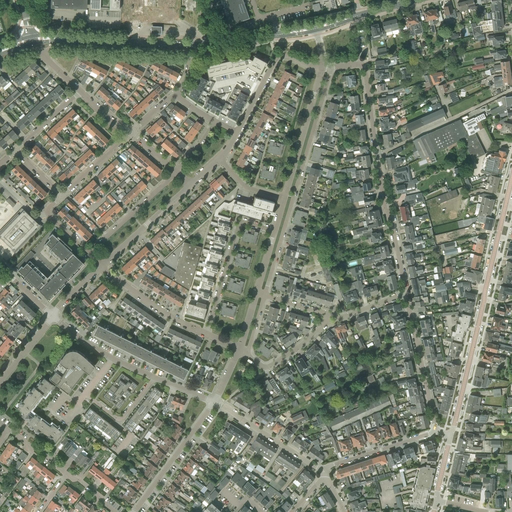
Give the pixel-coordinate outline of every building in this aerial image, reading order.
[(90,0),(90,9),(100,9),(100,0),(109,0),(109,10),(119,10),(119,0),(90,0)] [(195,7),(196,2),(195,0),(185,0),(186,10),(192,10),(192,11),(193,11),(193,6),(195,7)] [(242,0),(226,0),(234,23),(249,18),(242,0)] [(317,10),(318,13),(317,13),(332,10),(329,0),(317,0),(315,1),(315,4),(312,5),(314,11),(317,10)] [(346,6),(345,6),(345,3),(348,2),(347,0),(329,0),(332,10),(336,8),(346,6)] [(472,0),(469,0),(465,1),(467,9),(470,8),(472,10),(475,9),(475,11),(479,11),(477,5),(474,6),(474,5),(474,4),(472,0)] [(465,1),(457,3),(459,12),(460,12),(467,10),(467,9),(465,1)] [(501,11),(500,3),(494,4),(495,11),(492,12),(501,11)] [(454,10),(451,10),(450,5),(443,7),(444,11),(446,21),(456,18),(454,10)] [(438,18),(436,12),(436,9),(435,10),(435,9),(429,10),(433,24),(436,24),(436,22),(435,18),(438,18)] [(433,24),(429,10),(424,11),(425,12),(424,13),(426,21),(429,20),(430,25),(433,24)] [(501,11),(492,12),(489,12),(490,18),(492,18),(492,20),(496,19),(502,19),(501,11)] [(460,13),(456,14),(459,25),(470,23),(469,18),(468,18),(468,20),(462,21),(461,21),(460,13)] [(422,31),(420,22),(418,22),(417,19),(416,15),(415,15),(415,14),(409,15),(414,32),(417,31),(417,32),(422,31)] [(414,32),(409,15),(404,17),(405,17),(404,18),(405,23),(406,26),(409,25),(410,29),(408,30),(410,36),(415,35),(414,34),(414,32)] [(398,26),(397,26),(396,19),(389,21),(391,28),(391,31),(392,31),(392,34),(399,32),(402,31),(401,26),(398,27),(398,26)] [(503,27),(502,19),(496,19),(492,20),(493,24),(492,24),(493,31),(501,30),(501,27),(503,27)] [(391,28),(389,21),(382,22),(384,29),(385,30),(382,31),(383,36),(384,39),(387,38),(385,33),(391,31),(391,28)] [(477,28),(475,22),(470,23),(473,36),(479,35),(477,28)] [(380,37),(383,36),(382,31),(380,27),(378,27),(377,24),(370,25),(371,28),(370,28),(372,36),(379,34),(380,37)] [(162,27),(151,26),(150,34),(161,35),(161,31),(162,27)] [(504,41),(504,40),(503,39),(503,38),(502,38),(502,36),(502,34),(497,35),(487,36),(488,41),(494,40),(495,47),(500,46),(499,43),(503,43),(503,42),(504,41)] [(504,51),(504,50),(500,51),(500,49),(498,50),(491,51),(489,51),(490,55),(497,55),(497,58),(500,58),(505,57),(505,56),(506,56),(505,53),(505,54),(504,53),(504,51)] [(211,63),(205,64),(206,68),(208,77),(208,79),(211,79),(214,91),(219,93),(239,89),(234,87),(236,82),(249,89),(258,73),(260,74),(264,67),(264,65),(265,64),(266,62),(263,61),(261,60),(261,59),(259,59),(256,57),(254,56),(253,58),(252,60),(250,59),(248,58),(246,59),(244,59),(244,57),(243,55),(237,57),(237,56),(211,63)] [(84,70),(89,61),(82,58),(81,61),(78,59),(72,71),(74,73),(78,67),(84,70)] [(121,69),(124,62),(118,59),(115,66),(121,69)] [(157,71),(160,64),(154,60),(150,67),(157,71)] [(34,61),(29,66),(34,71),(39,67),(34,61)] [(91,71),(95,64),(89,61),(84,70),(86,71),(87,69),(91,71)] [(127,72),(131,66),(124,62),(121,69),(127,72)] [(97,74),(101,67),(95,64),(91,71),(97,74)] [(163,74),(166,67),(160,64),(157,71),(163,74)] [(34,71),(29,66),(24,71),(29,76),(34,71)] [(133,76),(137,69),(131,66),(127,72),(133,76)] [(104,78),(107,71),(101,67),(97,74),(104,78)] [(169,77),(173,70),(166,67),(163,74),(161,77),(168,80),(169,77)] [(143,72),(137,69),(133,76),(140,79),(143,72)] [(390,78),(389,69),(382,70),(379,71),(374,71),(374,72),(374,73),(374,74),(375,75),(375,78),(379,77),(379,79),(381,79),(390,78)] [(407,74),(406,69),(399,71),(401,79),(410,78),(409,73),(407,74)] [(179,74),(173,70),(169,77),(175,80),(179,74)] [(29,76),(24,71),(19,75),(24,81),(29,76)] [(284,71),(281,77),(287,80),(289,77),(294,79),(295,76),(284,71)] [(42,81),(48,74),(45,72),(39,78),(39,79),(42,81)] [(441,72),(429,74),(429,75),(431,80),(434,84),(439,82),(438,78),(443,76),(441,72)] [(510,79),(510,72),(501,73),(502,77),(493,78),(493,81),(510,79)] [(1,75),(0,76),(0,84),(1,86),(3,88),(8,83),(9,81),(5,77),(4,78),(1,75)] [(24,81),(19,75),(13,80),(18,86),(21,83),(24,86),(26,84),(24,81)] [(354,75),(342,77),(342,81),(347,80),(348,87),(356,86),(354,75)] [(46,85),(52,78),(49,76),(43,82),(46,85)] [(199,76),(197,81),(205,85),(205,86),(206,86),(209,81),(208,81),(199,76)] [(285,87),(288,81),(287,80),(281,77),(278,84),(284,87),(285,87)] [(97,87),(99,84),(94,81),(92,85),(90,87),(95,91),(97,87)] [(197,81),(194,86),(202,90),(205,86),(205,85),(197,81)] [(383,83),(381,84),(376,84),(377,92),(382,91),(387,90),(387,87),(383,88),(383,83)] [(164,90),(161,87),(159,85),(157,84),(152,88),(159,95),(164,90)] [(281,94),(285,87),(284,87),(278,84),(274,90),(281,94)] [(445,84),(438,86),(440,94),(447,92),(445,84)] [(65,91),(59,85),(54,89),(60,95),(65,91)] [(101,97),(106,91),(101,86),(96,92),(101,97)] [(194,86),(192,91),(201,95),(203,90),(202,90),(194,86)] [(108,88),(106,91),(101,97),(106,101),(111,95),(113,93),(108,88)] [(159,95),(152,88),(147,93),(149,95),(154,100),(159,95)] [(60,95),(54,89),(49,94),(55,100),(60,95)] [(20,93),(17,90),(10,95),(14,99),(20,93)] [(279,97),(281,94),(274,90),(271,96),(277,100),(278,97),(279,97)] [(192,91),(189,96),(198,100),(201,95),(192,91)] [(237,96),(237,97),(246,101),(248,96),(240,92),(237,96)] [(55,100),(49,94),(45,98),(50,104),(55,100)] [(390,102),(390,99),(392,98),(393,98),(395,98),(395,94),(393,94),(387,95),(382,95),(382,97),(377,98),(378,100),(378,101),(377,101),(377,103),(378,103),(378,104),(386,103),(386,107),(393,106),(393,102),(390,102)] [(111,105),(116,99),(111,95),(106,101),(111,105)] [(154,100),(149,95),(144,100),(148,105),(154,100)] [(340,99),(344,98),(343,96),(343,95),(337,96),(333,97),(334,99),(334,100),(332,99),(332,100),(333,100),(332,102),(329,102),(330,102),(328,109),(336,111),(338,105),(339,105),(339,104),(338,104),(340,99)] [(236,97),(234,101),(243,106),(246,101),(237,97),(237,96),(236,96),(236,97)] [(282,102),(277,100),(271,96),(267,103),(273,106),(278,109),(282,102)] [(506,106),(509,105),(510,105),(510,103),(511,103),(511,96),(505,97),(505,96),(501,97),(503,105),(498,107),(499,108),(494,110),(494,109),(489,111),(491,115),(498,112),(502,110),(506,108),(506,106)] [(207,101),(204,106),(209,108),(214,100),(209,97),(208,99),(207,101)] [(50,104),(45,98),(40,102),(45,108),(50,104)] [(116,110),(121,104),(116,99),(111,105),(116,110)] [(148,105),(144,100),(139,104),(143,109),(148,105)] [(214,100),(209,108),(214,111),(218,103),(218,102),(214,100)] [(218,103),(214,111),(219,113),(221,110),(221,109),(222,107),(224,105),(224,104),(223,104),(219,101),(218,102),(218,103)] [(231,106),(232,106),(240,111),(243,106),(234,101),(231,106)] [(45,108),(40,102),(35,107),(40,113),(45,108)] [(359,109),(358,102),(350,103),(351,111),(351,114),(354,114),(353,113),(356,112),(356,110),(359,109)] [(272,110),(273,106),(267,103),(264,109),(275,115),(276,112),(272,110)] [(143,109),(139,104),(133,109),(138,114),(143,109)] [(176,115),(180,109),(175,105),(169,113),(174,117),(176,115)] [(287,108),(285,112),(289,114),(291,115),(294,110),(295,109),(288,105),(287,108)] [(230,111),(238,115),(240,111),(232,106),(230,111)] [(40,113),(35,107),(30,111),(36,117),(40,113)] [(396,108),(393,108),(393,107),(386,107),(386,108),(378,109),(379,116),(387,115),(387,114),(390,113),(390,112),(394,112),(394,111),(397,111),(396,108)] [(510,107),(509,107),(506,108),(502,110),(498,112),(498,114),(507,112),(507,116),(511,114),(511,108),(510,108),(510,107)] [(73,109),(67,114),(72,119),(77,114),(73,109)] [(138,114),(133,109),(128,114),(133,119),(138,114)] [(186,113),(180,109),(176,115),(176,116),(175,117),(177,119),(178,117),(181,119),(186,113)] [(337,111),(336,111),(328,109),(326,115),(337,118),(338,115),(335,115),(336,111),(337,112),(337,111)] [(442,109),(430,114),(420,119),(423,125),(433,120),(445,115),(443,111),(442,109)] [(229,111),(226,115),(235,120),(238,115),(230,111),(229,110),(229,111)] [(36,117),(30,111),(25,116),(31,121),(36,117)] [(274,118),(267,114),(263,112),(259,119),(266,122),(268,119),(272,121),(274,118)] [(72,119),(67,114),(62,118),(67,124),(72,119)] [(364,123),(363,114),(355,115),(356,123),(350,124),(350,127),(346,128),(359,126),(358,123),(364,123)] [(482,120),(480,115),(474,118),(476,123),(479,122),(482,120)] [(31,121),(25,116),(21,120),(26,126),(31,121)] [(388,122),(388,120),(388,116),(381,117),(381,120),(380,120),(380,126),(394,124),(394,121),(388,122)] [(511,127),(511,124),(508,123),(505,123),(507,117),(499,121),(500,124),(502,123),(504,124),(502,132),(505,133),(506,132),(511,133),(511,127)] [(67,124),(62,118),(57,123),(62,128),(67,124)] [(172,130),(166,123),(161,118),(156,122),(161,128),(164,125),(170,132),(172,130)] [(202,124),(203,122),(198,118),(195,123),(188,118),(185,121),(188,124),(192,127),(198,131),(202,125),(202,124)] [(478,126),(476,123),(474,118),(471,119),(464,123),(462,124),(468,136),(475,133),(480,130),(478,126)] [(263,129),(266,122),(259,119),(256,125),(262,128),(263,129)] [(423,125),(420,119),(413,122),(416,128),(423,125)] [(26,126),(21,120),(16,124),(21,130),(26,126)] [(462,124),(460,120),(450,124),(458,141),(461,139),(462,139),(468,136),(462,124)] [(88,131),(93,126),(88,121),(83,126),(88,131)] [(332,130),(334,124),(324,121),(322,127),(330,129),(331,129),(331,130),(332,130)] [(161,128),(156,122),(151,126),(157,132),(161,128)] [(416,128),(413,122),(405,125),(407,129),(408,132),(409,131),(416,128)] [(62,128),(57,123),(52,128),(57,133),(62,128)] [(458,141),(450,124),(436,130),(444,148),(458,141)] [(145,130),(146,131),(152,137),(157,132),(151,126),(150,125),(145,130)] [(260,135),(263,129),(262,128),(256,125),(252,132),(260,135)] [(93,136),(98,131),(93,126),(88,131),(93,136)] [(365,129),(361,129),(360,126),(359,126),(346,128),(347,133),(352,132),(351,131),(357,130),(358,142),(366,140),(365,129)] [(194,136),(198,131),(192,127),(188,132),(194,136)] [(330,133),(331,130),(331,129),(330,129),(322,127),(322,128),(321,131),(320,133),(328,136),(329,136),(332,137),(333,134),(330,133)] [(64,141),(57,133),(52,128),(47,133),(52,138),(54,136),(61,143),(64,141)] [(18,136),(15,132),(13,130),(8,134),(13,140),(18,136)] [(444,148),(436,130),(427,134),(436,152),(444,148)] [(98,141),(103,135),(98,131),(93,136),(98,141)] [(189,142),(194,136),(188,132),(184,138),(189,142)] [(258,139),(260,135),(252,132),(249,138),(255,141),(257,138),(258,139)] [(391,137),(392,137),(398,136),(397,132),(382,135),(383,141),(391,140),(391,137)] [(328,142),(329,136),(328,136),(320,133),(319,137),(319,138),(319,139),(323,140),(323,141),(328,143),(327,146),(334,148),(335,145),(329,143),(329,142),(328,142)] [(485,154),(475,133),(468,136),(462,139),(472,160),(485,154)] [(13,140),(8,134),(3,139),(8,145),(13,140)] [(436,152),(427,134),(412,141),(421,159),(436,152)] [(109,140),(103,135),(98,141),(103,146),(109,140)] [(171,143),(168,141),(170,140),(168,137),(166,139),(161,145),(166,149),(171,143)] [(254,144),(255,141),(249,138),(246,144),(253,148),(255,145),(254,144)] [(8,145),(3,139),(0,141),(0,145),(4,149),(8,145)] [(276,146),(276,145),(275,145),(276,143),(274,142),(274,140),(270,139),(270,141),(267,152),(267,151),(271,153),(271,151),(274,152),(274,153),(276,146)] [(184,148),(187,145),(182,141),(178,144),(176,147),(171,153),(176,158),(181,152),(179,150),(182,146),(184,148)] [(40,150),(39,148),(38,147),(40,145),(38,142),(35,145),(30,151),(35,155),(40,150)] [(176,147),(171,143),(166,149),(171,153),(176,147)] [(251,152),(253,148),(246,144),(242,151),(248,154),(250,151),(251,152)] [(280,144),(279,147),(276,146),(274,153),(274,152),(277,153),(277,154),(280,155),(280,156),(281,156),(284,145),(283,145),(280,144)] [(131,155),(137,149),(136,149),(137,148),(135,146),(134,147),(132,145),(126,151),(129,152),(126,156),(122,153),(119,156),(126,162),(128,159),(131,155)] [(325,149),(319,148),(315,146),(314,147),(315,147),(314,150),(315,151),(314,154),(313,153),(320,155),(321,152),(324,153),(325,149)] [(94,154),(91,150),(90,149),(89,149),(88,147),(83,151),(84,154),(89,159),(94,154)] [(341,153),(346,152),(345,151),(348,150),(348,149),(350,149),(350,147),(345,147),(337,149),(339,158),(342,158),(341,153)] [(402,151),(400,147),(391,151),(393,155),(402,151)] [(136,159),(142,153),(137,149),(131,155),(136,159)] [(39,160),(45,154),(40,150),(35,155),(39,160)] [(484,167),(483,170),(491,172),(492,172),(497,173),(498,173),(500,173),(501,168),(502,168),(503,162),(503,161),(504,161),(506,154),(505,154),(506,152),(499,150),(498,153),(494,152),(493,154),(490,153),(489,157),(490,158),(489,159),(487,158),(486,161),(485,160),(485,164),(485,167),(484,167)] [(48,151),(45,154),(39,160),(44,164),(49,159),(53,155),(48,151)] [(247,157),(248,154),(242,151),(239,157),(245,160),(246,161),(248,157),(247,157)] [(141,163),(146,157),(142,153),(136,159),(141,163)] [(319,158),(320,155),(313,153),(313,154),(314,154),(313,157),(312,156),(311,160),(310,160),(321,163),(322,159),(319,158)] [(89,159),(84,154),(79,158),(84,164),(89,159)] [(369,155),(364,156),(355,157),(356,159),(355,159),(356,163),(358,163),(362,162),(362,161),(369,159),(369,155)] [(146,168),(151,162),(146,157),(141,163),(146,168)] [(243,164),(245,161),(245,160),(239,157),(236,164),(246,170),(248,167),(243,164)] [(84,164),(79,158),(74,163),(79,168),(84,164)] [(131,169),(124,163),(120,160),(119,161),(116,158),(111,163),(117,169),(119,166),(123,170),(125,168),(127,171),(123,175),(125,178),(131,171),(130,169),(131,169)] [(54,163),(49,159),(44,164),(49,169),(54,163)] [(79,168),(74,163),(72,161),(70,163),(72,165),(69,168),(74,173),(79,168)] [(399,167),(398,164),(402,163),(402,161),(386,163),(387,169),(392,168),(395,168),(395,167),(399,167)] [(151,172),(156,166),(151,162),(146,168),(151,172)] [(117,169),(111,163),(107,167),(112,173),(117,169)] [(16,175),(22,169),(17,164),(11,170),(16,175)] [(56,164),(54,167),(50,170),(53,173),(59,167),(56,164)] [(267,178),(269,171),(266,170),(267,166),(266,166),(266,167),(263,166),(263,165),(259,176),(260,177),(260,176),(264,177),(264,176),(267,177),(266,178),(267,178)] [(409,169),(408,165),(405,166),(405,167),(404,167),(399,168),(393,170),(394,173),(397,172),(397,174),(393,175),(394,178),(393,178),(394,180),(394,181),(398,180),(398,183),(401,182),(403,182),(403,181),(408,180),(406,170),(409,169)] [(74,173),(69,168),(67,166),(62,171),(64,173),(68,178),(74,173)] [(161,170),(156,166),(151,172),(156,176),(161,170)] [(112,173),(107,167),(102,172),(107,178),(112,173)] [(318,170),(317,169),(316,169),(315,168),(315,169),(310,167),(310,168),(311,168),(309,174),(316,176),(319,177),(320,174),(317,173),(318,170)] [(272,172),(269,171),(267,178),(267,177),(270,178),(269,179),(273,180),(273,181),(277,169),(276,169),(276,170),(273,169),(273,168),(272,172)] [(22,180),(27,174),(22,169),(16,175),(22,180)] [(367,169),(362,170),(359,170),(360,175),(355,176),(356,179),(360,178),(368,177),(367,169)] [(109,180),(107,178),(102,172),(97,176),(99,179),(97,181),(101,186),(104,184),(102,182),(105,180),(107,182),(109,180)] [(498,177),(497,177),(498,173),(497,173),(492,172),(488,177),(486,182),(497,185),(498,177)] [(68,178),(64,173),(59,177),(63,182),(68,178)] [(27,184),(32,179),(27,174),(22,180),(27,184)] [(315,182),(316,176),(309,174),(307,180),(315,182)] [(221,176),(216,180),(220,185),(222,187),(226,184),(227,185),(228,184),(221,176)] [(416,178),(411,180),(412,181),(411,181),(408,182),(404,182),(404,183),(403,183),(403,185),(395,186),(396,189),(395,189),(396,193),(397,192),(397,193),(401,192),(402,194),(409,192),(409,191),(412,191),(411,184),(412,184),(417,182),(416,178)] [(32,189),(37,184),(32,179),(27,184),(25,186),(30,191),(32,189)] [(99,185),(96,183),(93,179),(88,184),(94,190),(99,185)] [(146,185),(143,182),(142,180),(136,185),(141,190),(146,185)] [(215,188),(220,185),(216,180),(210,186),(217,194),(221,198),(224,196),(219,190),(218,191),(215,188)] [(318,183),(315,182),(307,180),(305,186),(313,188),(316,189),(318,183)] [(371,190),(369,182),(364,183),(363,184),(363,183),(362,183),(363,188),(359,188),(359,187),(352,189),(353,196),(355,195),(363,193),(363,191),(370,189),(370,190),(371,190)] [(495,192),(497,185),(486,182),(485,182),(484,182),(483,183),(486,184),(484,189),(495,192)] [(37,194),(42,189),(37,184),(32,189),(37,194)] [(94,190),(88,184),(83,188),(89,194),(94,190)] [(141,190),(136,185),(131,190),(136,195),(141,190)] [(217,194),(210,186),(210,187),(205,192),(209,197),(213,193),(215,196),(217,194)] [(311,195),(313,188),(305,186),(303,192),(311,195)] [(89,194),(83,188),(79,193),(84,199),(89,194)] [(136,195),(131,190),(129,188),(127,190),(129,192),(126,195),(131,200),(136,195)] [(42,199),(47,194),(42,189),(37,194),(42,199)] [(455,189),(439,196),(436,197),(435,197),(438,204),(458,196),(455,189)] [(131,200),(126,195),(123,191),(115,199),(122,206),(124,203),(125,205),(131,200)] [(211,199),(209,197),(205,192),(199,197),(205,205),(211,199)] [(310,198),(311,195),(303,192),(302,199),(309,201),(311,202),(313,202),(314,199),(310,198)] [(84,199),(79,193),(74,197),(79,203),(84,199)] [(364,197),(363,193),(355,195),(353,196),(350,196),(351,203),(358,201),(364,200),(365,204),(369,204),(370,204),(370,203),(373,203),(372,197),(367,198),(367,196),(364,197)] [(491,196),(487,194),(482,193),(480,204),(491,207),(493,200),(491,199),(491,196)] [(106,201),(109,204),(114,199),(109,194),(106,198),(105,200),(106,201)] [(95,201),(91,196),(86,200),(88,202),(87,202),(90,205),(95,201)] [(205,205),(199,197),(193,203),(197,208),(201,204),(203,206),(203,207),(207,212),(210,209),(205,205)] [(274,202),(256,197),(255,197),(252,205),(251,208),(256,209),(263,211),(267,213),(266,215),(268,216),(269,213),(272,214),(273,211),(272,211),(274,202)] [(8,198),(6,201),(13,207),(15,204),(8,198)] [(33,198),(31,200),(29,202),(32,205),(34,207),(38,203),(33,198)] [(466,209),(469,198),(462,200),(459,211),(466,209)] [(224,209),(231,211),(234,200),(233,199),(231,202),(229,203),(227,203),(224,202),(215,210),(214,216),(221,218),(230,221),(231,218),(218,214),(218,213),(223,208),(224,209)] [(311,204),(311,202),(309,201),(302,199),(300,205),(304,206),(304,207),(305,207),(307,207),(308,204),(311,204)] [(412,206),(411,205),(415,205),(413,199),(410,200),(407,201),(408,205),(400,207),(400,210),(400,211),(400,213),(401,213),(401,214),(408,212),(411,211),(410,207),(412,206)] [(263,211),(256,209),(251,208),(252,205),(234,200),(231,211),(260,220),(263,211)] [(122,208),(118,204),(117,203),(112,208),(116,213),(122,208)] [(193,212),(197,208),(193,203),(187,208),(193,215),(195,214),(193,212)] [(490,214),(491,207),(480,204),(477,215),(482,216),(486,217),(487,214),(490,214)] [(116,213),(112,208),(111,206),(106,211),(107,212),(111,217),(116,213)] [(62,218),(68,212),(63,207),(57,213),(62,218)] [(193,215),(187,208),(181,214),(185,218),(189,214),(192,217),(193,215)] [(380,217),(378,209),(373,210),(368,212),(370,220),(380,217)] [(39,224),(24,210),(3,231),(1,229),(0,230),(0,237),(14,251),(14,250),(16,252),(20,247),(18,246),(39,224)] [(307,213),(301,211),(296,210),(295,214),(297,214),(296,217),(295,217),(294,217),(301,219),(302,216),(305,217),(307,213)] [(414,211),(411,211),(408,212),(401,214),(400,214),(401,217),(402,217),(402,220),(411,219),(412,222),(419,220),(418,216),(414,217),(414,216),(415,215),(414,211)] [(67,222),(72,216),(68,212),(62,218),(67,222)] [(111,217),(107,212),(102,217),(106,222),(111,217)] [(83,220),(86,217),(83,214),(77,221),(72,227),(76,231),(82,225),(79,223),(83,219),(83,220)] [(181,222),(185,218),(181,214),(175,219),(181,226),(183,225),(181,222)] [(72,227),(77,221),(72,216),(67,222),(72,227)] [(494,219),(486,217),(482,216),(481,218),(478,218),(478,220),(476,219),(476,221),(492,225),(494,219)] [(106,222),(102,217),(96,222),(101,227),(106,222)] [(300,222),(301,219),(294,217),(296,217),(295,220),(294,220),(293,223),(292,223),(292,224),(303,227),(304,223),(300,222)] [(382,225),(380,217),(370,220),(368,220),(369,223),(367,224),(367,226),(368,228),(375,227),(378,227),(378,226),(382,225)] [(228,226),(230,221),(221,218),(220,222),(218,221),(217,223),(214,222),(214,223),(211,222),(211,221),(210,224),(213,225),(213,224),(217,225),(216,226),(218,226),(222,227),(223,225),(228,226)] [(181,226),(175,219),(169,225),(175,232),(176,232),(180,228),(181,226)] [(419,224),(419,220),(412,222),(412,225),(404,226),(405,233),(412,232),(415,231),(414,226),(416,226),(416,225),(419,224)] [(491,230),(492,225),(476,221),(475,224),(479,225),(478,227),(491,230)] [(81,236),(87,230),(82,225),(76,231),(81,236)] [(171,236),(175,232),(169,225),(163,230),(169,236),(173,240),(174,239),(171,236)] [(230,227),(228,226),(223,225),(222,227),(218,226),(217,232),(226,235),(227,231),(229,232),(230,227)] [(367,232),(366,229),(368,228),(367,226),(365,227),(357,229),(351,231),(352,234),(352,236),(362,233),(367,232)] [(248,241),(250,234),(247,233),(248,230),(248,229),(248,230),(244,229),(245,228),(244,228),(241,240),(241,239),(245,240),(246,239),(248,240),(248,241)] [(169,236),(163,230),(162,229),(156,235),(160,239),(165,235),(167,237),(169,236)] [(300,232),(297,231),(292,229),(292,230),(291,236),(298,238),(300,232)] [(86,240),(91,235),(92,235),(87,230),(81,236),(86,240)] [(258,233),(256,232),(254,232),(255,231),(254,231),(253,235),(250,234),(248,241),(249,240),(251,241),(251,242),(255,243),(255,244),(258,233),(258,232),(258,233)] [(381,237),(380,233),(375,234),(375,233),(372,234),(372,231),(367,232),(362,233),(363,236),(366,235),(367,239),(372,238),(373,242),(381,240),(381,239),(382,238),(381,237)] [(427,239),(426,235),(422,236),(418,236),(418,235),(416,236),(415,231),(412,232),(405,233),(405,234),(405,236),(406,236),(406,240),(407,240),(413,239),(413,242),(416,241),(419,241),(421,240),(422,240),(427,239)] [(224,240),(226,235),(217,232),(216,235),(214,235),(213,237),(210,236),(207,236),(207,235),(206,238),(209,239),(209,238),(213,239),(212,239),(215,240),(218,241),(219,239),(224,240)] [(35,254),(31,250),(15,267),(19,271),(17,273),(34,289),(34,288),(35,287),(49,300),(65,283),(64,282),(65,280),(66,279),(68,280),(84,264),(70,250),(71,249),(72,249),(55,233),(54,235),(52,234),(48,238),(49,239),(45,243),(62,259),(64,256),(68,260),(45,284),(41,281),(44,278),(27,262),(35,254)] [(156,243),(160,239),(156,235),(150,240),(157,249),(159,247),(156,243)] [(296,245),(298,238),(291,236),(289,243),(288,243),(296,245)] [(485,236),(479,236),(479,238),(477,238),(475,245),(483,246),(484,239),(485,236)] [(226,241),(224,240),(219,239),(218,241),(215,240),(213,246),(222,248),(223,245),(225,246),(226,241)] [(419,244),(419,241),(416,241),(413,242),(409,243),(410,244),(403,246),(404,252),(423,248),(422,243),(419,244)] [(189,289),(200,252),(202,247),(184,242),(175,271),(175,272),(173,279),(189,289)] [(452,242),(443,244),(444,250),(454,248),(452,242)] [(481,253),(483,246),(475,245),(474,251),(481,253)] [(145,246),(140,250),(146,256),(151,252),(145,246)] [(220,254),(222,248),(213,246),(212,249),(210,248),(209,250),(206,249),(206,250),(203,249),(202,251),(205,252),(206,252),(209,253),(208,253),(211,254),(214,255),(215,252),(220,254)] [(293,257),(294,252),(295,251),(287,248),(287,249),(285,255),(293,257)] [(150,261),(146,256),(140,250),(136,255),(141,261),(144,258),(148,263),(150,266),(152,264),(150,261)] [(385,258),(385,257),(389,255),(388,252),(388,250),(380,252),(380,253),(363,257),(365,265),(373,263),(373,261),(385,258)] [(222,254),(220,254),(215,252),(214,255),(211,254),(209,259),(218,262),(219,259),(221,259),(222,254)] [(241,266),(243,259),(240,258),(241,254),(241,255),(237,254),(237,253),(234,264),(238,265),(238,264),(241,264),(241,266)] [(481,256),(476,254),(473,254),(472,258),(468,256),(467,259),(472,260),(479,262),(481,256)] [(141,261),(136,255),(131,259),(136,265),(141,261)] [(297,258),(293,257),(285,255),(283,261),(291,263),(294,264),(295,261),(296,261),(297,258)] [(246,260),(243,259),(241,266),(241,265),(244,265),(244,267),(248,268),(251,257),(251,258),(247,257),(247,256),(246,260)] [(420,259),(419,257),(406,259),(407,265),(415,263),(414,260),(420,259)] [(136,265),(131,259),(126,264),(131,269),(136,265)] [(216,268),(218,262),(209,259),(208,263),(206,262),(205,264),(202,263),(202,264),(199,263),(199,262),(198,265),(201,266),(201,265),(205,266),(204,267),(207,268),(210,269),(211,266),(216,268)] [(477,269),(479,263),(479,262),(472,260),(467,259),(466,259),(465,261),(468,262),(467,266),(470,266),(470,267),(477,269)] [(392,265),(391,263),(392,263),(391,260),(390,260),(382,262),(383,264),(375,266),(376,269),(392,265)] [(290,267),(291,263),(283,261),(282,267),(281,267),(289,270),(289,269),(293,271),(294,268),(290,267)] [(121,268),(127,274),(131,269),(126,264),(121,268)] [(217,273),(218,268),(217,268),(216,268),(211,266),(210,269),(207,268),(205,273),(214,276),(215,273),(217,273)] [(420,275),(419,273),(423,272),(422,269),(408,272),(409,277),(420,275)] [(480,276),(481,272),(473,270),(471,270),(470,272),(466,271),(465,274),(479,278),(479,276),(480,276)] [(205,273),(203,272),(201,272),(202,272),(201,276),(202,276),(201,278),(198,277),(198,278),(195,277),(195,276),(194,279),(197,280),(197,279),(201,280),(200,281),(203,281),(206,282),(207,280),(212,281),(214,276),(205,273)] [(287,282),(288,278),(277,274),(277,275),(278,275),(276,279),(278,279),(277,282),(276,281),(276,282),(281,283),(282,280),(287,282)] [(479,279),(479,278),(465,274),(465,278),(468,278),(468,281),(470,281),(478,283),(479,279)] [(390,276),(389,276),(386,277),(386,278),(389,290),(397,288),(394,275),(390,276)] [(511,283),(511,280),(511,279),(511,276),(511,277),(504,275),(502,281),(510,283),(511,283)] [(146,286),(150,279),(145,276),(140,282),(146,286)] [(234,290),(236,284),(233,283),(234,279),(233,279),(230,278),(227,289),(231,290),(231,288),(234,289),(234,290)] [(152,289),(156,283),(150,279),(146,286),(152,289)] [(214,282),(212,281),(207,280),(206,282),(203,281),(201,287),(210,289),(211,286),(213,287),(214,282)] [(371,295),(369,287),(366,287),(365,284),(362,285),(361,280),(357,281),(359,289),(361,295),(364,294),(364,297),(371,295)] [(239,284),(236,284),(234,290),(234,289),(237,290),(237,291),(240,292),(240,293),(241,293),(244,282),(243,282),(240,281),(239,284)] [(280,286),(281,283),(276,282),(277,282),(276,285),(275,285),(274,288),(273,288),(273,289),(284,292),(284,291),(285,288),(280,286)] [(424,285),(425,285),(425,282),(411,285),(412,290),(424,287),(424,285)] [(103,283),(98,288),(103,293),(108,289),(103,283)] [(158,293),(162,286),(156,283),(152,289),(158,293)] [(299,296),(301,288),(302,284),(300,283),(299,285),(292,283),(292,286),(291,289),(290,291),(293,292),(292,294),(293,294),(299,296)] [(338,283),(333,285),(334,288),(336,296),(337,299),(337,300),(341,298),(341,297),(343,300),(344,299),(346,303),(352,301),(349,292),(345,294),(343,288),(340,289),(338,283)] [(358,294),(357,292),(354,284),(351,285),(353,291),(349,292),(352,301),(358,298),(356,294),(358,294)] [(377,293),(375,285),(369,287),(371,295),(377,293)] [(163,296),(167,289),(162,286),(158,293),(163,296)] [(323,295),(320,294),(317,301),(324,303),(326,295),(328,287),(326,286),(323,295)] [(511,292),(511,288),(508,287),(501,286),(500,292),(507,294),(511,295),(511,292)] [(7,294),(11,290),(8,287),(6,289),(5,288),(0,293),(5,297),(12,303),(18,297),(15,294),(12,298),(7,294)] [(208,295),(210,289),(201,287),(200,290),(198,290),(197,292),(194,291),(191,290),(190,293),(199,295),(202,296),(203,293),(208,295)] [(103,293),(98,288),(93,292),(99,298),(103,293)] [(305,299),(307,290),(301,288),(299,296),(298,297),(301,298),(304,299),(305,299)] [(475,299),(476,293),(469,291),(469,290),(464,289),(462,288),(458,289),(460,297),(463,296),(475,299)] [(169,300),(173,293),(167,289),(163,296),(169,300)] [(311,299),(313,292),(307,290),(305,299),(308,300),(311,301),(311,299)] [(99,298),(93,292),(88,296),(94,302),(99,298)] [(317,301),(320,294),(313,292),(311,299),(317,301)] [(505,301),(507,294),(500,292),(498,299),(505,301)] [(174,303),(178,296),(173,293),(169,300),(174,303)] [(210,296),(208,295),(203,293),(202,296),(199,295),(197,300),(190,298),(191,295),(189,295),(187,303),(188,303),(196,305),(197,301),(206,303),(207,300),(209,301),(210,296)] [(339,305),(337,300),(337,299),(326,295),(324,303),(330,305),(330,304),(332,304),(332,305),(339,305)] [(180,307),(184,300),(178,296),(174,303),(180,307)] [(92,303),(87,298),(86,297),(82,300),(88,307),(89,306),(92,303)] [(126,307),(130,301),(124,297),(120,303),(126,307)] [(429,304),(428,299),(414,302),(415,307),(417,307),(417,308),(424,307),(424,305),(429,304)] [(20,311),(26,305),(21,300),(15,306),(16,307),(14,308),(12,306),(7,311),(9,313),(14,309),(18,313),(20,311)] [(132,311),(136,305),(130,301),(126,307),(132,311)] [(227,315),(229,308),(226,307),(227,304),(226,303),(226,304),(223,303),(223,302),(219,313),(220,314),(220,313),(224,314),(224,313),(227,314),(226,315),(227,315)] [(511,308),(511,302),(504,304),(504,306),(503,307),(497,306),(496,313),(500,314),(499,315),(504,316),(504,315),(507,316),(508,311),(510,312),(511,308)] [(206,308),(205,308),(204,308),(196,305),(188,303),(185,313),(203,319),(206,308)] [(401,306),(400,303),(394,305),(393,304),(385,306),(387,310),(393,308),(394,310),(394,311),(397,311),(401,310),(401,308),(402,308),(401,307),(401,306)] [(471,313),(473,307),(459,304),(456,305),(456,308),(458,308),(458,311),(460,311),(462,311),(464,311),(466,312),(471,313)] [(25,315),(31,309),(26,305),(20,311),(25,315)] [(76,317),(76,318),(81,313),(83,311),(77,305),(72,310),(73,311),(71,313),(74,316),(75,317),(76,317)] [(137,315),(142,309),(136,305),(132,311),(137,315)] [(232,309),(229,308),(227,315),(227,314),(230,315),(230,316),(233,317),(233,318),(237,306),(236,306),(236,307),(233,306),(233,305),(232,309)] [(270,307),(268,313),(276,315),(278,309),(273,307),(272,307),(270,306),(270,307)] [(36,314),(31,309),(25,315),(21,319),(19,322),(25,327),(27,324),(24,321),(27,317),(30,320),(36,314)] [(143,319),(147,313),(142,309),(137,315),(143,319)] [(450,338),(453,339),(462,341),(464,331),(467,331),(471,315),(463,313),(462,311),(460,311),(459,316),(457,315),(456,320),(458,320),(457,323),(456,322),(454,328),(453,327),(452,330),(451,330),(450,335),(451,335),(450,338)] [(294,321),(296,314),(290,312),(289,313),(285,312),(284,318),(288,319),(287,322),(293,323),(294,321)] [(86,318),(81,313),(76,318),(81,323),(86,318)] [(149,323),(153,317),(147,313),(143,319),(149,323)] [(274,321),(276,315),(268,313),(266,319),(274,321)] [(382,326),(379,317),(377,313),(370,315),(373,324),(377,322),(379,327),(382,326)] [(404,317),(402,317),(402,314),(393,316),(392,313),(390,314),(387,315),(388,319),(391,318),(392,323),(405,320),(404,317)] [(300,323),(302,316),(296,314),(294,321),(300,323)] [(432,314),(430,314),(425,315),(426,319),(420,321),(421,328),(430,326),(430,322),(433,321),(432,314)] [(91,327),(98,320),(96,318),(94,320),(89,315),(86,318),(81,323),(86,328),(89,325),(91,327)] [(302,316),(300,323),(298,329),(304,331),(306,325),(309,318),(308,318),(302,316)] [(366,322),(365,320),(363,316),(356,319),(359,325),(363,324),(364,328),(367,326),(366,323),(366,322)] [(154,328),(159,321),(153,317),(149,323),(154,328)] [(505,320),(502,319),(494,317),(492,323),(507,326),(508,322),(505,322),(505,320)] [(272,327),(274,321),(266,319),(265,325),(272,327)] [(404,323),(405,323),(405,320),(392,323),(394,329),(405,326),(404,323)] [(165,325),(159,321),(154,328),(160,332),(165,325)] [(24,327),(20,324),(18,322),(16,325),(14,323),(12,326),(13,327),(20,332),(24,327)] [(345,331),(347,330),(345,324),(344,323),(343,323),(341,324),(339,325),(344,338),(347,337),(345,331)] [(108,342),(113,332),(98,325),(93,334),(108,342)] [(270,334),(272,327),(265,325),(263,331),(267,333),(268,333),(270,334)] [(344,338),(339,325),(337,326),(336,326),(335,326),(335,327),(334,327),(334,328),(337,334),(339,333),(341,339),(342,339),(344,338)] [(431,330),(430,326),(421,328),(423,335),(429,334),(430,338),(437,337),(435,329),(431,330)] [(16,338),(20,332),(13,327),(11,329),(12,330),(10,332),(8,331),(6,333),(9,335),(12,338),(14,336),(16,338)] [(294,335),(296,334),(295,332),(296,329),(292,328),(288,327),(291,333),(291,334),(287,337),(291,343),(296,340),(296,339),(294,335)] [(173,338),(176,331),(169,328),(166,335),(173,338)] [(410,341),(408,335),(407,329),(399,331),(400,334),(397,334),(398,340),(401,340),(402,342),(410,341)] [(499,335),(500,333),(494,331),(486,329),(484,334),(499,338),(504,339),(504,337),(499,335)] [(334,336),(334,335),(328,330),(324,334),(335,345),(337,342),(332,337),(334,336)] [(179,341),(182,334),(176,331),(173,338),(176,339),(175,343),(178,344),(179,341)] [(123,349),(128,340),(113,332),(108,342),(123,349)] [(185,344),(188,337),(182,334),(179,341),(185,344)] [(291,343),(287,337),(283,339),(281,336),(280,337),(278,334),(277,336),(276,339),(276,340),(278,344),(281,342),(282,341),(285,346),(286,346),(291,343)] [(335,345),(324,334),(320,338),(326,344),(328,342),(332,347),(331,348),(333,352),(336,350),(336,345),(335,345)] [(499,338),(484,334),(483,340),(491,342),(492,339),(498,341),(506,343),(506,340),(504,339),(499,338)] [(13,341),(9,338),(8,337),(5,335),(3,337),(6,340),(3,343),(8,347),(13,341)] [(192,347),(195,340),(188,337),(185,344),(189,345),(187,349),(190,350),(191,349),(192,347)] [(356,340),(360,347),(362,351),(366,349),(360,338),(356,340)] [(432,345),(430,338),(423,340),(424,346),(432,345)] [(143,347),(135,343),(128,340),(123,349),(138,356),(143,347)] [(198,350),(201,343),(195,340),(192,347),(191,349),(197,352),(198,350)] [(262,353),(266,348),(264,346),(266,343),(266,342),(266,343),(263,341),(263,340),(256,349),(256,350),(256,349),(260,352),(260,350),(263,352),(262,353)] [(411,347),(410,341),(402,342),(403,346),(397,348),(397,350),(398,350),(403,349),(411,347)] [(461,344),(456,343),(453,342),(451,349),(459,351),(461,344)] [(511,352),(511,346),(511,347),(499,344),(499,345),(492,344),(487,342),(487,346),(486,346),(485,348),(486,349),(486,350),(488,350),(488,351),(489,351),(489,350),(490,351),(490,352),(491,352),(491,351),(497,352),(498,349),(511,352)] [(0,350),(3,353),(8,347),(3,343),(0,346),(0,350)] [(329,370),(323,357),(324,355),(322,351),(314,344),(310,348),(320,359),(326,372),(329,370)] [(433,351),(432,345),(424,346),(426,353),(433,351)] [(271,346),(269,350),(266,348),(262,353),(262,354),(263,352),(265,354),(264,355),(268,358),(267,358),(268,358),(275,349),(274,349),(271,347),(271,346)] [(158,355),(150,351),(143,347),(138,356),(153,364),(158,355)] [(330,354),(328,350),(326,347),(322,350),(327,358),(331,356),(330,354)] [(413,355),(411,347),(403,349),(398,350),(393,352),(394,356),(399,355),(405,354),(405,357),(413,355)] [(320,359),(310,348),(305,353),(311,358),(313,356),(318,361),(320,359)] [(205,349),(203,354),(201,358),(207,360),(208,358),(216,362),(216,361),(215,361),(217,357),(218,355),(219,354),(220,354),(212,350),(210,353),(208,352),(208,350),(205,349)] [(458,357),(459,351),(451,349),(450,355),(458,357)] [(95,366),(88,359),(84,356),(83,355),(82,354),(80,353),(78,351),(77,351),(76,350),(75,350),(74,350),(73,350),(72,350),(71,350),(70,350),(69,350),(68,351),(67,351),(66,352),(65,353),(64,354),(54,370),(55,371),(52,375),(51,375),(49,378),(68,393),(84,373),(85,371),(89,373),(95,366)] [(442,359),(441,353),(434,355),(433,351),(426,353),(427,360),(435,358),(435,357),(436,357),(436,360),(442,359)] [(505,357),(500,356),(485,353),(485,355),(484,355),(483,360),(492,362),(492,363),(498,364),(500,363),(500,360),(504,361),(505,357)] [(173,362),(165,358),(158,355),(153,364),(168,371),(173,362)] [(307,367),(304,362),(301,358),(298,359),(295,361),(294,362),(297,366),(296,367),(298,370),(301,375),(304,373),(303,370),(307,367)] [(410,360),(405,362),(403,362),(404,367),(401,368),(401,366),(396,367),(395,363),(390,365),(391,373),(396,371),(411,367),(410,360)] [(188,369),(180,366),(173,362),(168,371),(183,379),(188,369)] [(457,371),(459,365),(451,363),(450,366),(446,365),(443,365),(443,368),(445,368),(457,371)] [(199,385),(205,369),(208,370),(209,367),(202,364),(198,375),(196,374),(192,382),(199,385)] [(485,367),(482,367),(477,365),(474,376),(482,378),(483,374),(488,376),(489,369),(487,368),(487,367),(485,366),(485,367)] [(291,374),(290,373),(291,373),(292,374),(295,372),(294,370),(291,366),(287,369),(286,367),(281,370),(290,384),(293,382),(288,376),(291,374)] [(316,374),(311,366),(307,369),(312,376),(316,374)] [(213,372),(213,371),(216,372),(216,370),(215,370),(215,369),(215,368),(210,367),(210,368),(209,367),(208,370),(209,371),(202,386),(208,389),(212,381),(210,380),(213,372)] [(413,374),(411,367),(396,371),(397,374),(403,373),(402,371),(405,371),(406,376),(413,374)] [(456,377),(457,371),(445,368),(443,368),(445,368),(445,371),(447,372),(447,375),(456,377)] [(290,384),(281,370),(276,374),(280,381),(282,383),(285,382),(287,386),(290,384)] [(115,381),(117,382),(120,385),(123,387),(125,384),(122,381),(126,376),(122,373),(115,381)] [(436,374),(435,373),(435,374),(434,374),(430,375),(433,387),(439,385),(437,374),(436,374)] [(372,374),(367,377),(369,383),(375,380),(372,374)] [(454,385),(456,379),(443,376),(443,379),(447,380),(446,384),(454,385)] [(483,378),(482,378),(474,376),(472,384),(478,386),(477,387),(480,388),(481,386),(484,387),(486,387),(487,384),(482,383),(483,381),(487,382),(488,378),(483,377),(483,378)] [(24,418),(24,417),(29,421),(27,423),(32,427),(31,428),(32,429),(33,428),(37,431),(36,432),(37,433),(38,432),(43,436),(45,434),(48,436),(50,437),(49,438),(49,439),(50,437),(52,438),(51,439),(55,442),(64,431),(61,428),(60,428),(51,421),(50,424),(49,426),(34,414),(33,416),(28,412),(43,394),(45,396),(51,389),(52,390),(55,386),(44,378),(41,382),(40,383),(39,382),(38,383),(40,384),(39,385),(38,385),(36,388),(33,387),(30,390),(31,391),(30,392),(28,391),(29,392),(28,394),(22,401),(23,401),(22,402),(20,401),(20,402),(21,403),(20,404),(17,408),(18,409),(18,410),(19,409),(23,413),(21,416),(24,418)] [(269,380),(268,381),(267,379),(263,382),(269,391),(273,388),(277,394),(281,391),(273,378),(269,381),(269,380)] [(408,378),(407,379),(395,381),(396,386),(403,384),(404,388),(416,385),(414,378),(408,380),(408,378)] [(128,381),(125,384),(123,387),(126,389),(129,386),(134,390),(138,385),(129,379),(128,381)] [(333,381),(324,386),(327,391),(336,386),(333,381)] [(117,395),(123,387),(120,385),(117,388),(112,384),(109,389),(111,390),(114,393),(114,392),(117,395)] [(448,389),(441,387),(441,385),(433,388),(434,391),(443,393),(452,395),(453,388),(448,387),(448,389)] [(421,394),(420,386),(408,388),(409,396),(413,395),(413,396),(421,394)] [(131,393),(130,392),(126,389),(123,387),(117,395),(120,397),(123,394),(128,398),(131,393)] [(159,397),(162,393),(154,387),(153,389),(152,388),(150,390),(151,391),(159,397)] [(250,405),(240,399),(246,393),(244,390),(230,399),(235,402),(234,404),(246,412),(248,409),(252,411),(253,408),(260,405),(261,405),(258,401),(250,405)] [(159,397),(151,391),(150,392),(149,392),(147,394),(156,401),(159,397)] [(450,401),(452,395),(443,393),(443,396),(440,395),(440,396),(437,396),(437,395),(435,395),(434,391),(432,391),(433,397),(436,398),(442,399),(450,401)] [(112,401),(115,398),(117,395),(114,392),(114,393),(111,396),(106,392),(103,397),(111,403),(112,401)] [(313,392),(304,397),(306,401),(312,398),(312,399),(316,397),(313,392)] [(275,404),(289,397),(286,393),(284,394),(273,400),(275,404)] [(156,401),(147,394),(145,396),(147,397),(145,398),(153,405),(156,401)] [(423,401),(421,394),(413,396),(415,403),(423,401)] [(125,401),(123,400),(120,397),(117,395),(115,398),(118,401),(114,406),(119,409),(125,401)] [(481,398),(478,397),(470,395),(468,402),(476,404),(480,405),(481,398)] [(177,405),(180,398),(174,396),(173,397),(170,396),(166,405),(165,404),(165,405),(170,407),(170,408),(172,409),(172,408),(175,409),(177,405)] [(153,405),(145,398),(144,400),(142,399),(141,401),(150,409),(153,405)] [(186,401),(180,398),(177,405),(180,407),(179,409),(182,410),(186,401)] [(150,409),(141,401),(139,404),(140,404),(139,406),(147,412),(150,409)] [(424,406),(423,401),(415,403),(416,405),(409,406),(410,409),(424,406)] [(478,414),(480,405),(476,404),(468,402),(466,411),(474,413),(478,414)] [(147,412),(139,406),(137,408),(136,407),(135,409),(144,416),(147,412)] [(260,421),(269,409),(266,406),(262,412),(258,410),(255,412),(253,415),(256,417),(255,418),(260,421)] [(88,418),(94,411),(95,409),(92,408),(91,409),(89,407),(83,415),(88,418)] [(144,416),(135,409),(133,411),(134,412),(133,414),(141,420),(144,416)] [(269,409),(260,421),(265,425),(268,421),(271,423),(275,417),(272,415),(273,414),(268,411),(269,409)] [(305,410),(302,412),(302,411),(290,417),(293,422),(307,415),(305,410)] [(91,421),(98,412),(96,411),(95,412),(94,411),(88,418),(91,421)] [(95,425),(101,417),(100,415),(100,414),(98,412),(91,421),(95,425)] [(381,438),(377,419),(376,413),(372,414),(377,428),(371,429),(375,441),(378,440),(378,439),(381,438)] [(471,413),(469,420),(473,421),(474,421),(474,422),(475,422),(477,423),(478,423),(486,423),(486,415),(489,415),(484,415),(479,415),(476,414),(471,413)] [(141,420),(133,414),(131,416),(130,415),(128,417),(129,418),(137,424),(141,420)] [(319,414),(315,416),(319,424),(323,422),(319,414)] [(180,424),(183,417),(179,416),(178,418),(173,415),(171,419),(173,420),(180,424)] [(99,428),(106,419),(104,417),(103,418),(101,417),(95,425),(99,428)] [(137,424),(129,418),(128,420),(127,419),(125,421),(126,422),(134,428),(137,424)] [(284,423),(283,421),(278,418),(273,425),(274,426),(272,429),(277,433),(282,426),(281,426),(284,423)] [(103,431),(109,423),(107,421),(108,420),(106,419),(99,428),(103,431)] [(159,428),(163,422),(158,419),(154,425),(159,428)] [(429,426),(427,419),(419,420),(420,423),(416,424),(417,429),(429,426)] [(405,434),(400,420),(396,421),(398,427),(401,435),(405,434)] [(134,428),(126,422),(125,424),(124,423),(122,425),(131,432),(134,428)] [(328,427),(325,422),(323,423),(318,425),(320,428),(323,426),(326,431),(330,430),(328,427)] [(400,432),(396,422),(389,424),(393,435),(398,434),(398,432),(400,432)] [(107,434),(113,426),(114,425),(112,423),(111,424),(109,423),(103,431),(107,434)] [(184,429),(180,427),(176,423),(174,425),(173,425),(171,428),(172,428),(174,430),(180,435),(184,429)] [(227,439),(235,426),(230,423),(226,429),(225,428),(222,433),(225,435),(223,438),(226,440),(227,439)] [(158,428),(153,425),(150,429),(150,428),(148,430),(149,431),(152,433),(154,431),(155,432),(158,428)] [(380,427),(381,438),(384,437),(385,438),(390,436),(386,425),(380,427)] [(111,437),(117,429),(118,428),(116,427),(115,427),(113,426),(107,434),(111,437)] [(229,441),(233,435),(236,437),(240,430),(235,426),(227,439),(229,441)] [(287,429),(285,431),(282,435),(287,439),(290,436),(291,437),(297,429),(293,427),(290,431),(287,429)] [(174,430),(172,428),(168,434),(177,440),(180,435),(174,430)] [(119,430),(117,429),(111,437),(115,440),(122,432),(120,430),(119,430)] [(375,441),(371,429),(365,431),(369,442),(372,441),(372,442),(375,441)] [(237,446),(245,433),(240,430),(236,437),(238,438),(234,444),(232,443),(229,446),(233,449),(231,450),(233,451),(237,446)] [(333,435),(332,433),(330,430),(326,431),(323,432),(324,436),(326,441),(331,439),(335,438),(333,435)] [(362,432),(356,434),(360,446),(363,445),(363,444),(366,443),(362,432)] [(481,436),(480,436),(465,432),(464,438),(475,441),(475,439),(478,439),(478,440),(480,441),(481,436)] [(246,443),(247,440),(250,436),(245,433),(237,446),(234,450),(239,453),(242,448),(241,448),(243,445),(242,444),(244,442),(246,443)] [(303,441),(305,438),(303,437),(303,436),(300,434),(296,436),(291,443),(298,448),(303,441)] [(360,446),(356,434),(350,436),(353,447),(356,446),(357,447),(360,446)] [(175,442),(171,439),(166,436),(163,441),(165,443),(171,447),(175,442)] [(256,452),(264,440),(257,436),(249,449),(253,452),(254,450),(256,452)] [(349,436),(343,438),(347,450),(350,449),(350,448),(353,447),(349,436)] [(69,443),(71,440),(69,439),(66,437),(62,443),(64,444),(61,449),(66,452),(66,453),(71,446),(72,445),(69,443)] [(150,441),(146,438),(144,437),(139,443),(143,446),(146,442),(148,443),(150,441)] [(305,452),(312,442),(306,437),(305,438),(303,441),(298,448),(305,452)] [(347,450),(343,438),(337,440),(341,451),(344,450),(344,451),(347,450)] [(473,447),(474,441),(466,440),(459,438),(458,443),(467,446),(473,447)] [(422,443),(425,453),(431,451),(432,451),(436,450),(433,440),(434,440),(433,439),(428,440),(428,441),(422,443)] [(265,454),(270,445),(264,440),(256,452),(260,454),(261,452),(265,454)] [(210,444),(211,445),(218,450),(220,447),(212,441),(210,444)] [(7,446),(5,448),(13,453),(15,454),(19,449),(9,442),(9,443),(10,443),(8,446),(7,446)] [(320,444),(319,442),(313,444),(314,446),(312,447),(307,454),(314,458),(318,452),(320,449),(318,445),(320,444)] [(167,452),(171,447),(165,443),(163,445),(161,444),(159,446),(167,452)] [(337,444),(331,446),(331,447),(334,446),(336,453),(340,451),(337,444)] [(76,455),(81,448),(79,446),(77,449),(72,445),(71,446),(66,453),(66,452),(65,453),(70,457),(73,453),(76,455)] [(218,450),(211,445),(208,450),(218,457),(220,453),(217,451),(218,450)] [(271,458),(277,449),(270,445),(265,454),(271,458)] [(88,453),(83,450),(85,448),(82,446),(81,448),(76,455),(78,456),(74,460),(79,464),(80,464),(80,463),(85,457),(85,456),(86,456),(88,453)] [(218,457),(208,450),(207,451),(199,446),(196,451),(202,455),(206,458),(208,456),(216,461),(219,457),(218,457)] [(410,457),(407,447),(403,449),(404,455),(402,456),(404,461),(406,460),(406,458),(410,457)] [(11,455),(13,453),(5,448),(2,453),(9,458),(12,460),(14,457),(11,455)] [(166,455),(162,452),(159,450),(157,449),(156,451),(158,453),(156,455),(162,460),(166,455)] [(92,462),(95,458),(96,457),(100,453),(98,451),(96,452),(95,452),(94,453),(94,455),(91,458),(90,457),(89,458),(86,456),(85,456),(85,457),(80,463),(80,464),(84,467),(90,460),(92,462)] [(199,458),(202,455),(196,451),(192,456),(200,462),(201,459),(199,458)] [(281,465),(287,455),(280,451),(275,460),(281,465)] [(404,461),(402,456),(399,456),(397,451),(393,452),(392,452),(396,465),(404,462),(404,461)] [(322,454),(318,452),(314,458),(320,463),(324,457),(326,458),(327,457),(327,456),(327,454),(327,453),(325,452),(324,452),(323,452),(322,454)] [(396,465),(392,452),(391,452),(392,453),(389,453),(388,453),(390,459),(387,460),(389,466),(389,468),(392,467),(392,466),(396,465)] [(12,460),(9,458),(2,453),(3,454),(1,457),(0,456),(0,459),(8,465),(12,460)] [(467,464),(469,456),(455,453),(454,461),(461,463),(462,463),(466,464),(466,463),(467,464)] [(162,460),(156,455),(154,454),(150,459),(158,465),(162,460)] [(288,469),(294,460),(287,455),(281,465),(288,469)] [(386,462),(385,459),(384,455),(378,457),(381,467),(382,469),(385,468),(383,463),(386,462)] [(430,462),(430,463),(435,463),(435,456),(426,456),(426,458),(419,458),(417,459),(417,461),(417,464),(417,466),(422,464),(425,463),(425,462),(430,462)] [(33,466),(37,462),(31,457),(27,462),(28,463),(25,466),(27,467),(30,464),(30,465),(31,464),(33,466)] [(245,469),(250,462),(244,457),(239,465),(240,466),(245,469)] [(381,467),(378,457),(371,459),(374,466),(375,466),(376,468),(378,467),(379,470),(382,469),(381,467)] [(199,463),(198,464),(190,458),(186,463),(192,468),(194,469),(197,471),(199,468),(203,471),(205,467),(199,463)] [(374,466),(371,459),(366,460),(370,473),(372,472),(371,467),(374,466)] [(294,473),(300,464),(294,460),(288,469),(294,473)] [(370,473),(366,460),(359,463),(362,470),(365,469),(367,474),(370,473)] [(108,470),(113,463),(111,461),(103,472),(105,473),(108,470)] [(156,467),(152,464),(148,461),(144,466),(153,472),(156,467)] [(464,471),(466,464),(462,463),(461,463),(454,461),(451,472),(465,476),(466,472),(464,471)] [(39,471),(43,466),(37,462),(33,466),(31,469),(34,471),(36,469),(39,471)] [(92,465),(92,466),(88,470),(94,475),(98,470),(95,468),(95,467),(97,464),(95,462),(93,465),(92,465)] [(250,473),(255,465),(250,462),(245,469),(247,470),(250,473)] [(192,468),(186,463),(183,469),(191,474),(192,472),(194,469),(192,468)] [(362,479),(359,471),(362,470),(359,463),(353,464),(356,475),(357,477),(358,480),(362,479)] [(265,469),(264,468),(258,464),(255,469),(262,473),(265,469)] [(356,475),(353,464),(347,467),(349,474),(353,473),(354,478),(357,477),(356,475)] [(432,479),(433,474),(431,474),(432,471),(433,472),(435,466),(426,464),(425,466),(424,466),(418,468),(415,484),(430,487),(431,482),(430,481),(430,480),(432,479)] [(497,464),(497,472),(507,472),(508,464),(497,464)] [(153,472),(144,466),(141,472),(149,478),(153,472)] [(240,475),(237,472),(231,478),(230,479),(233,481),(234,481),(234,482),(235,482),(236,483),(247,470),(245,469),(240,466),(239,468),(242,470),(241,471),(242,472),(240,475)] [(45,476),(49,471),(44,467),(39,472),(42,474),(43,474),(45,476)] [(349,474),(347,467),(341,468),(343,476),(344,480),(345,482),(348,481),(346,475),(349,474)] [(101,472),(103,470),(100,468),(98,470),(94,475),(100,480),(104,474),(101,472)] [(300,483),(302,481),(310,473),(305,468),(296,478),(300,483)] [(343,476),(341,468),(337,470),(335,475),(337,479),(339,483),(344,480),(343,476)] [(229,478),(230,478),(230,477),(232,475),(227,470),(218,482),(221,485),(223,486),(229,480),(229,479),(229,478)] [(248,474),(251,476),(253,474),(250,473),(247,470),(236,483),(238,484),(237,485),(240,488),(246,481),(243,478),(245,476),(246,476),(248,474)] [(51,481),(55,476),(49,471),(45,476),(48,478),(48,479),(46,482),(48,484),(51,481)] [(189,477),(185,474),(181,471),(177,476),(183,480),(187,483),(188,482),(188,481),(188,480),(188,479),(187,479),(189,477)] [(304,488),(314,477),(310,473),(302,481),(304,482),(301,485),(304,488)] [(107,478),(108,477),(104,474),(100,480),(106,484),(110,480),(107,478)] [(147,480),(143,477),(139,474),(137,476),(135,479),(137,481),(143,485),(147,480)] [(280,478),(281,478),(282,477),(278,474),(274,481),(272,479),(268,484),(273,488),(277,483),(280,478)] [(14,486),(19,479),(14,475),(11,478),(15,481),(12,484),(14,486)] [(181,483),(183,480),(177,476),(173,481),(181,487),(183,485),(181,483)] [(450,478),(448,486),(450,487),(452,487),(452,488),(456,489),(458,484),(459,478),(455,477),(454,479),(450,478)] [(286,483),(281,478),(280,478),(277,483),(282,487),(286,483)] [(494,491),(494,486),(495,478),(490,478),(490,486),(490,492),(485,491),(485,497),(491,497),(491,491),(494,491)] [(22,488),(26,482),(22,479),(18,484),(22,488)] [(113,482),(110,480),(106,484),(112,489),(116,484),(116,483),(118,480),(116,479),(114,482),(113,481),(113,482)] [(204,486),(195,480),(193,483),(201,488),(204,486)] [(140,490),(143,485),(137,481),(135,483),(133,482),(131,484),(140,490)] [(210,481),(206,487),(211,490),(215,484),(210,481)] [(246,492),(253,485),(249,481),(248,482),(247,481),(241,488),(243,491),(244,490),(245,491),(246,492)] [(278,492),(282,487),(277,483),(273,488),(278,492)] [(70,495),(74,490),(68,486),(67,488),(66,487),(67,487),(64,484),(58,491),(59,492),(57,494),(60,497),(65,492),(67,493),(70,495)] [(180,489),(176,487),(172,484),(168,489),(174,493),(178,496),(180,493),(178,492),(180,489)] [(427,496),(430,487),(415,484),(412,492),(412,494),(409,505),(424,509),(427,498),(427,496)] [(458,484),(456,489),(457,490),(470,493),(471,490),(480,491),(480,488),(483,489),(483,486),(470,485),(469,487),(461,486),(462,485),(458,484)] [(251,496),(257,489),(253,485),(246,492),(247,493),(248,494),(247,494),(250,497),(251,496)] [(31,489),(28,492),(31,494),(33,496),(38,499),(42,493),(37,490),(38,489),(34,486),(33,487),(32,489),(31,489)] [(260,502),(273,488),(270,486),(264,492),(260,488),(256,492),(258,494),(255,498),(259,501),(261,502),(260,502)] [(138,493),(134,490),(130,487),(128,489),(130,490),(128,493),(134,498),(138,493)] [(212,499),(216,495),(218,493),(216,491),(217,490),(214,487),(204,500),(208,504),(212,499)] [(356,493),(361,491),(360,487),(358,488),(352,490),(351,490),(352,491),(348,493),(350,499),(358,497),(356,493)] [(270,498),(277,491),(273,488),(260,502),(267,509),(268,508),(274,501),(270,498)] [(172,496),(174,493),(168,489),(164,494),(172,500),(174,497),(172,496)] [(288,497),(291,494),(286,489),(282,494),(287,499),(289,497),(288,497)] [(75,500),(80,495),(74,490),(70,495),(73,497),(72,498),(73,498),(70,501),(73,503),(75,500)] [(504,501),(504,498),(507,498),(507,492),(507,491),(504,491),(504,490),(497,491),(497,494),(496,494),(496,498),(496,506),(503,506),(503,501),(504,501)] [(293,501),(298,495),(294,491),(291,494),(288,497),(289,497),(291,499),(293,501)] [(332,499),(327,491),(320,496),(325,504),(327,502),(332,499)] [(130,503),(134,498),(128,493),(126,496),(124,495),(122,497),(130,503)] [(33,505),(38,499),(33,496),(31,499),(30,498),(28,502),(33,505)] [(170,502),(167,499),(162,496),(159,501),(165,506),(167,507),(170,502)] [(82,507),(87,501),(82,497),(76,505),(75,506),(77,508),(76,509),(79,511),(82,507)] [(292,505),(288,502),(291,499),(289,497),(284,502),(283,501),(280,505),(281,506),(283,507),(286,511),(292,505)] [(27,501),(24,498),(22,501),(23,502),(21,506),(24,508),(29,511),(33,505),(27,501)] [(186,506),(179,501),(179,502),(176,499),(174,502),(183,509),(186,506)] [(335,504),(332,499),(327,502),(325,504),(321,506),(322,509),(324,508),(324,507),(326,506),(328,508),(335,504)] [(351,508),(365,503),(372,502),(379,502),(379,499),(372,499),(364,499),(357,502),(357,500),(349,502),(351,508)] [(57,504),(56,503),(52,500),(47,507),(52,510),(54,507),(55,507),(58,508),(59,509),(60,507),(59,506),(57,504)] [(85,511),(86,511),(92,505),(87,501),(82,507),(85,509),(83,511),(85,511)] [(163,509),(165,506),(159,501),(155,506),(162,511),(163,511),(165,510),(163,509)] [(208,511),(210,511),(216,507),(214,505),(214,504),(212,502),(205,509),(208,511)] [(381,510),(379,502),(372,502),(365,503),(366,506),(370,505),(371,507),(373,507),(372,506),(377,505),(378,508),(375,508),(375,511),(381,510)] [(359,508),(366,506),(365,503),(351,508),(352,511),(355,511),(360,510),(359,508)]
